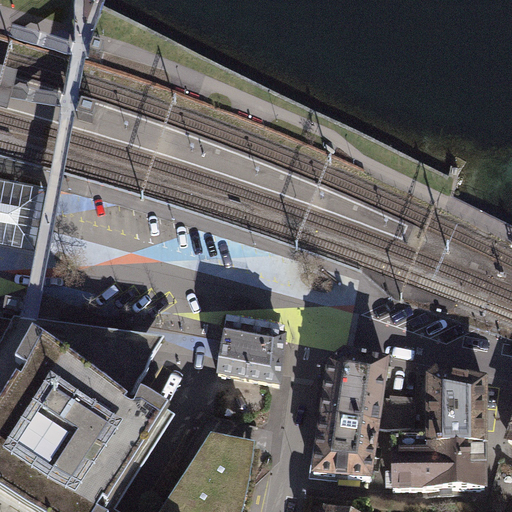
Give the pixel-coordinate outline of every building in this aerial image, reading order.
[(103,63),(106,53),(98,50),(93,49),(89,59),(103,63)] [(0,110),(8,113),(19,75),(0,69),(0,110)] [(96,113),(81,108),(78,119),(93,124),(96,113)] [(21,310),(6,308),(5,313),(4,320),(19,322),(21,310)] [(22,326),(16,325),(0,351),(0,371),(21,385),(25,388),(32,378),(20,370),(38,344),(125,400),(133,388),(162,344),(36,327),(22,326)] [(292,339),(228,328),(220,380),(283,391),(292,339)] [(125,400),(38,344),(20,370),(32,378),(25,388),(21,385),(4,410),(0,415),(0,495),(24,511),(113,511),(173,421),(153,408),(147,404),(140,415),(130,409),(132,404),(125,400)] [(389,367),(340,358),(326,369),(309,482),(371,489),(379,430),(384,401),(389,367)] [(390,440),(391,497),(487,495),(487,385),(436,375),(425,383),(424,440),(390,440)] [(389,402),(384,401),(379,430),(416,431),(417,401),(390,399),(389,402)] [(511,423),(503,448),(511,451),(511,423)] [(244,511),(246,506),(251,479),(255,450),(211,441),(196,464),(165,511),(244,511)]
